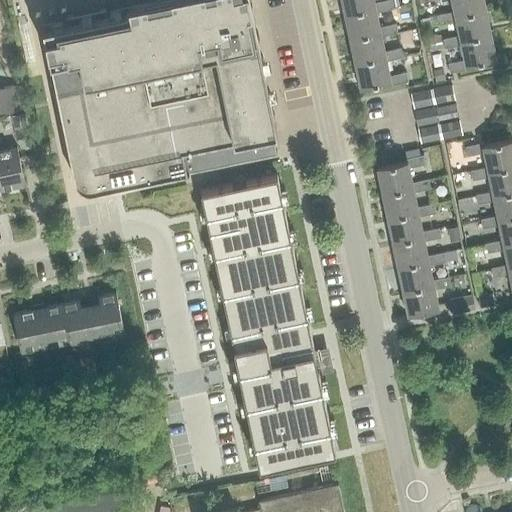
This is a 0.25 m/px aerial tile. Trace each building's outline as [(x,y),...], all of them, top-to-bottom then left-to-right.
[(93,191),(119,185),(175,174),(277,153),(273,131),(274,131),(274,130),(275,130),(275,129),(276,129),(276,128),(276,127),(276,126),(276,125),(250,0),(136,0),(106,6),(106,5),(67,13),(68,20),(43,25),(75,179),(75,180),(76,181),(76,182),(76,183),(77,183),(77,184),(78,185),(78,186),(79,186),(79,187),(80,187),(80,188),(81,188),(82,189),(83,189),(84,190),(85,190),(86,190),(87,191),(88,191),(89,191),(90,191),(91,191),(92,191),(93,191)] [(341,0),(345,15),(376,9),(377,14),(393,10),(391,1),(375,4),(374,0),(341,0)] [(483,0),(450,0),(453,11),(437,14),(437,15),(428,17),(430,25),(439,23),(439,24),(455,21),(454,17),(486,11),(483,0)] [(381,29),(377,14),(376,9),(345,15),(350,40),(381,33),(383,39),(398,36),(396,26),(381,29)] [(491,35),(486,11),(454,17),(455,21),(458,36),(442,40),(444,49),(460,46),(459,42),(491,35)] [(385,53),(383,39),(381,33),(350,40),(355,64),(386,58),(387,63),(403,59),(401,50),(385,53)] [(444,49),(440,34),(426,37),(429,52),(444,49)] [(495,60),(491,35),(459,42),(460,46),(463,60),(447,63),(449,73),(468,69),(467,65),(495,60)] [(391,82),(392,86),(408,83),(406,73),(390,76),(387,63),(386,58),(355,64),(360,89),(391,82)] [(442,68),(434,70),(436,82),(445,80),(442,68)] [(0,113),(22,109),(17,84),(0,87),(0,113)] [(453,100),(450,86),(432,90),(435,104),(453,100)] [(429,91),(410,95),(413,109),(432,105),(429,91)] [(457,116),(454,104),(436,108),(439,120),(457,116)] [(435,122),(432,109),(414,113),(417,126),(435,122)] [(17,140),(29,138),(24,114),(5,118),(7,125),(14,123),(17,140)] [(461,135),(458,121),(438,125),(441,138),(461,135)] [(436,125),(418,129),(421,143),(439,139),(436,125)] [(511,141),(481,148),(480,144),(464,147),(466,157),(482,154),(485,167),(486,172),(511,166),(511,141)] [(0,152),(0,188),(1,192),(25,187),(17,149),(0,152)] [(426,166),(424,156),(408,160),(409,164),(377,170),(382,194),(414,188),(413,183),(410,169),(426,166)] [(471,180),(487,177),(490,193),(491,196),(511,191),(511,166),(486,172),(485,167),(469,171),(471,180)] [(277,175),(201,191),(205,210),(211,208),(212,217),(207,218),(213,248),(215,257),(221,287),(223,295),(230,326),(231,334),(238,365),(240,373),(245,400),(247,408),(254,438),(259,437),(261,446),(255,447),(259,466),(336,450),(332,431),(326,432),(324,424),(330,422),(323,392),(318,393),(316,385),(322,384),(319,372),(319,371),(327,369),(322,349),(314,351),(314,349),(308,318),(302,319),(300,311),(306,310),(299,279),(294,281),(292,272),(298,271),(291,241),(286,242),(284,233),(289,232),(283,202),(278,203),(276,195),(281,194),(277,175)] [(382,194),(387,218),(418,212),(418,209),(415,193),(430,190),(428,180),(413,183),(414,188),(382,194)] [(477,206),(492,203),(495,216),(496,221),(511,217),(511,191),(491,196),(490,193),(475,196),(477,206)] [(418,212),(387,218),(392,242),(423,236),(423,232),(420,218),(435,215),(433,206),(418,209),(418,212)] [(497,226),(500,240),(501,245),(511,242),(511,217),(496,221),(495,216),(479,220),(481,229),(497,226)] [(460,239),(458,226),(447,228),(450,241),(460,239)] [(425,242),(440,239),(438,229),(423,232),(423,236),(392,242),(397,266),(428,260),(428,258),(425,242)] [(502,250),(505,265),(506,269),(511,267),(511,242),(501,245),(500,240),(484,243),(486,253),(502,250)] [(445,264),(443,254),(428,258),(428,260),(397,266),(402,291),(433,284),(433,281),(430,267),(445,264)] [(507,275),(511,293),(511,267),(506,269),(505,265),(490,269),(492,278),(507,275)] [(438,308),(434,291),(450,288),(448,278),(433,281),(433,284),(402,291),(407,315),(438,308)] [(90,307),(98,343),(123,338),(114,294),(98,297),(100,305),(90,307)] [(492,294),(479,297),(481,308),(495,305),(492,294)] [(474,309),(471,295),(449,300),(452,314),(474,309)] [(98,343),(90,307),(80,309),(79,301),(62,305),(70,342),(71,349),(98,343)] [(70,342),(62,305),(37,310),(45,347),(70,342)] [(45,347),(37,310),(12,316),(20,353),(45,347)] [(96,370),(93,355),(79,358),(82,372),(96,370)] [(14,388),(12,378),(0,381),(2,391),(14,388)] [(258,493),(288,485),(285,473),(255,481),(258,493)] [(232,511),(343,511),(337,485),(258,503),(260,509),(246,511),(236,511),(232,511)] [(132,511),(128,488),(9,511),(132,511)] [(142,509),(156,509),(156,496),(143,496),(142,509)]
